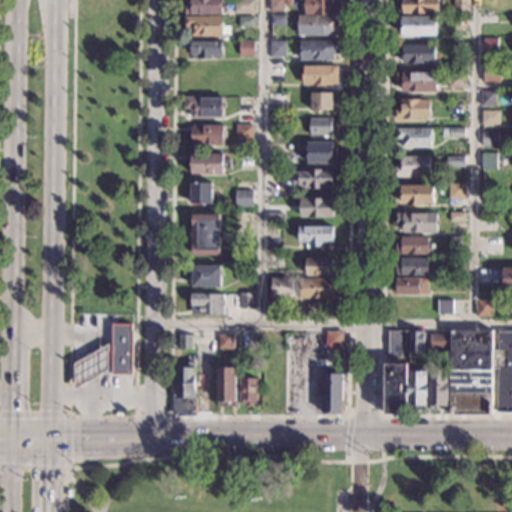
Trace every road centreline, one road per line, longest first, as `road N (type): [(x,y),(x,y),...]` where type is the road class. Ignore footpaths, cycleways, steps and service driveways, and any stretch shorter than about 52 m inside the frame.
road 1 (secondary): [(12,0),(7,511)]
road 2 (secondary): [(511,439),(51,441)]
road 3 (secondary): [(51,441),(57,0)]
road 4 (residential): [(154,441),(159,0)]
road 5 (residential): [(366,440),(370,0)]
